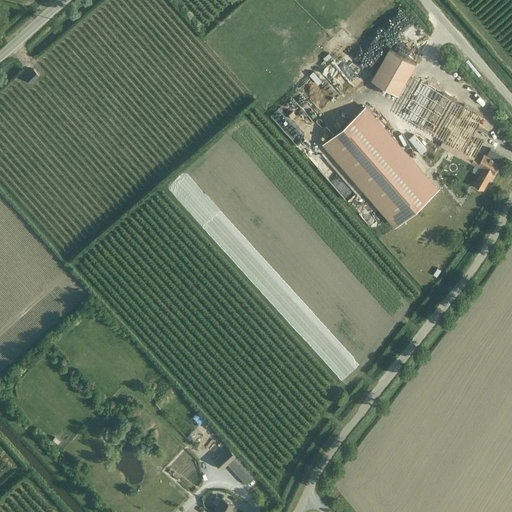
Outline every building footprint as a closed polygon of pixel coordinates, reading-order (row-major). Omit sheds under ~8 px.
[(409,28),(411,35),(421,33),(419,26),(409,28)] [(433,44),(427,48),(435,59),(440,55),(433,44)] [(386,52),(369,83),(395,98),(413,67),(386,52)] [(30,83),(39,75),(33,69),(24,77),(30,83)] [(428,82),(408,116),(425,126),(451,141),(469,151),(465,159),(472,163),(472,162),(477,154),(490,131),(480,126),(486,115),(445,92),(428,82)] [(404,115),(409,105),(404,103),(399,112),(404,115)] [(364,105),(322,141),(396,225),(437,189),(364,105)] [(500,161),(504,154),(492,147),(488,154),(486,153),(483,158),(477,154),(472,162),(484,168),(476,183),(485,188),(494,172),(495,172),(501,161),(500,161)] [(225,444),(220,438),(215,443),(220,448),(225,444)] [(227,448),(213,460),(221,469),(227,464),(246,485),(254,477),(227,448)] [(257,477),(249,485),(258,496),(267,488),(257,477)] [(230,489),(228,494),(239,500),(241,495),(230,489)] [(221,497),(212,511),(229,511),(234,504),(221,497)]
